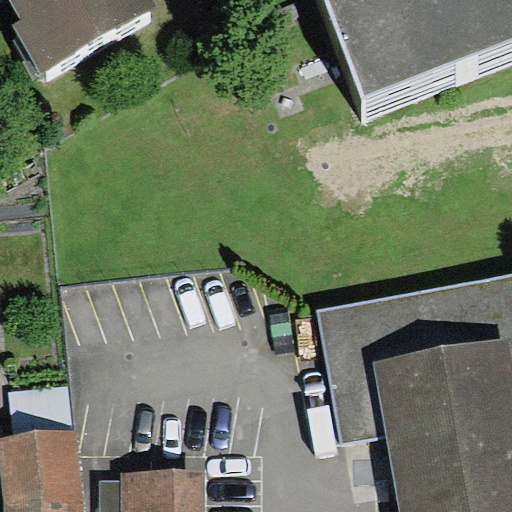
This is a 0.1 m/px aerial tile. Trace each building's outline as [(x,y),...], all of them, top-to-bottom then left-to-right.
[(18,0),(34,28),(21,34),(45,77),(160,15),(152,0),(18,0)] [(511,63),(511,0),(317,0),(365,121),(511,63)] [(386,438),(400,511),(511,511),(511,362),(511,355),(511,354),(511,275),(320,311),(342,445),(386,438)] [(7,511),(83,511),(83,499),(75,431),(0,438),(0,443),(8,500),(7,511)] [(204,511),(205,468),(122,467),(122,478),(100,478),(99,511),(204,511)]
